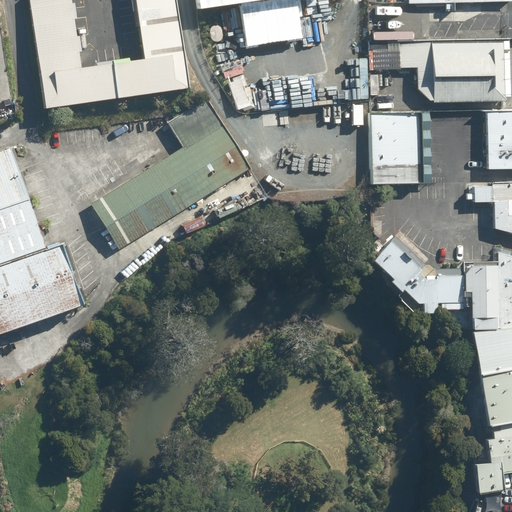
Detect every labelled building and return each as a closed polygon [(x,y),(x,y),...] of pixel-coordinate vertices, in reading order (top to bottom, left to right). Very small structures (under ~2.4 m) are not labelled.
[(70,0),(30,0),(46,110),(189,91),(176,0),(136,0),(145,62),(80,70),(70,0)] [(195,0),(197,10),(264,0),(195,0)] [(509,40),(398,43),(398,69),(417,68),(417,91),(429,102),(434,102),(434,105),(506,103),(506,99),(511,99),(509,40)] [(230,83),(237,110),(250,106),(243,76),(232,79),(232,82),(230,83)] [(183,148),(91,205),(119,250),(250,169),(206,99),(168,124),(183,148)] [(354,104),(355,124),(367,123),(366,104),(354,104)] [(511,112),(487,113),(488,171),(511,170),(511,112)] [(429,113),(370,115),(372,186),(431,185),(429,113)] [(0,153),(0,336),(82,308),(61,247),(46,252),(10,150),(0,153)] [(511,182),(492,183),(492,186),(466,186),(466,195),(474,195),(474,204),(494,203),(495,230),(511,233),(511,182)] [(419,272),(430,261),(401,233),(384,251),(377,245),(366,256),(394,282),(391,285),(401,295),(403,292),(417,306),(424,306),(424,316),(437,315),(437,304),(441,304),(442,312),(464,312),(464,309),(474,309),(474,332),(498,331),(498,332),(474,336),(489,430),(499,428),(500,433),(489,435),(494,464),(475,467),(480,496),(506,492),(503,475),(511,473),(511,257),(497,253),(497,264),(464,264),(464,270),(438,271),(438,278),(425,278),(419,272)] [(487,495),(484,505),(503,509),(505,500),(487,495)]
